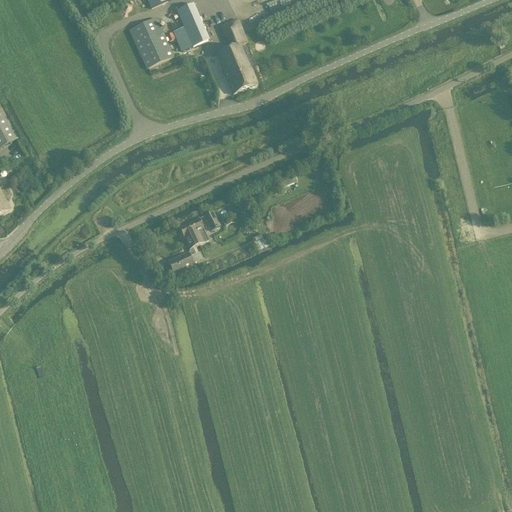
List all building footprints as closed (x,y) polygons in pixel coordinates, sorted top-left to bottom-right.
[(166,0),(147,0),(152,10),(168,2),(166,0)] [(184,29),(173,34),(182,54),(193,49),(209,42),(193,6),(177,13),(184,29)] [(157,20),(130,32),(148,70),(174,58),(166,40),(168,39),(166,36),(164,37),(157,20)] [(217,56),(234,96),(258,86),(251,69),(250,69),(241,47),(247,44),(238,21),(221,28),(231,51),(217,56)] [(0,107),(0,150),(18,142),(0,107)] [(283,189),(293,185),(291,179),(280,183),(283,189)] [(0,217),(10,211),(0,192),(0,217)] [(251,199),(249,200),(250,204),(263,200),(262,195),(260,196),(259,192),(250,195),(251,199)] [(261,212),(255,225),(258,226),(264,213),(261,212)] [(211,233),(220,228),(213,214),(204,219),(211,233)] [(193,249),(208,242),(203,232),(204,231),(198,220),(179,230),(191,254),(169,265),(175,277),(195,267),(190,257),(196,254),(193,249)] [(270,243),(280,239),(278,234),(268,238),(270,243)] [(254,243),(247,246),(249,252),(256,249),(257,252),(270,246),(269,243),(266,235),(253,240),(254,243)]
